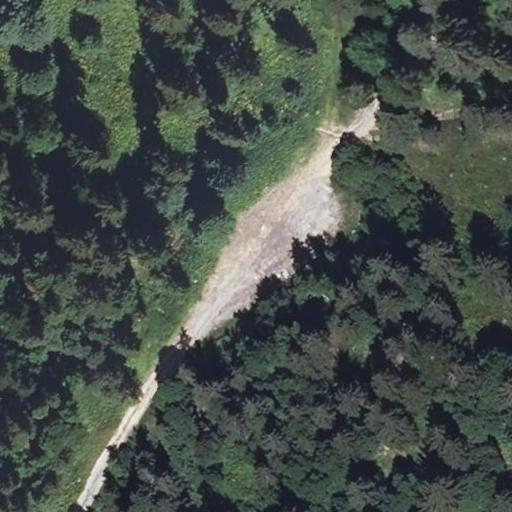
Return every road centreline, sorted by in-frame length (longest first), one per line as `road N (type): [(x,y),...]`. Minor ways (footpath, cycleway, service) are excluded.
road 1 (track): [(79,511),(150,390),(322,174)]
road 2 (track): [(322,174),(371,127),(452,0)]
road 3 (track): [(322,174),(342,26),(330,0)]
road 4 (track): [(371,127),(511,106)]
